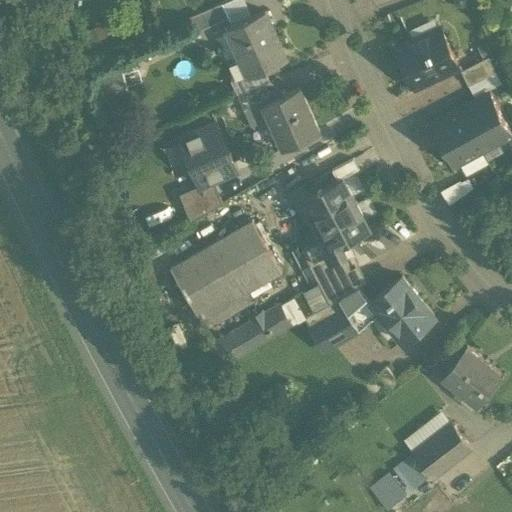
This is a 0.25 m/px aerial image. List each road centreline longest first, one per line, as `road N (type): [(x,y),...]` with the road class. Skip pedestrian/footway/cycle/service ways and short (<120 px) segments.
road 1 (primary): [(0,136),(193,511)]
road 2 (residential): [(511,305),(445,234),(387,130),(331,0)]
